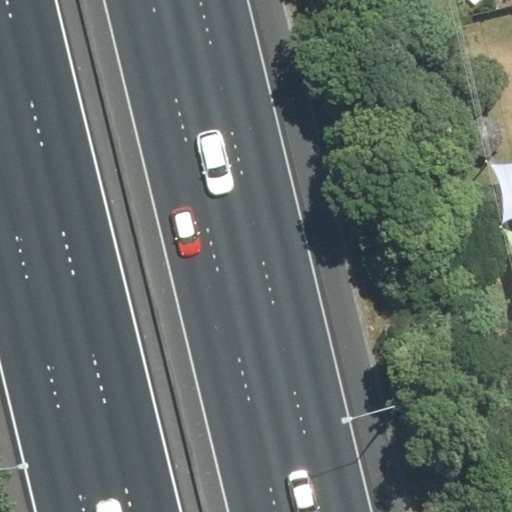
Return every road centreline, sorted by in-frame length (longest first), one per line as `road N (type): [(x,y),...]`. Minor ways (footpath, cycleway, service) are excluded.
road 1 (motorway): [(135,511),(10,0)]
road 2 (motorway): [(151,0),(275,511)]
